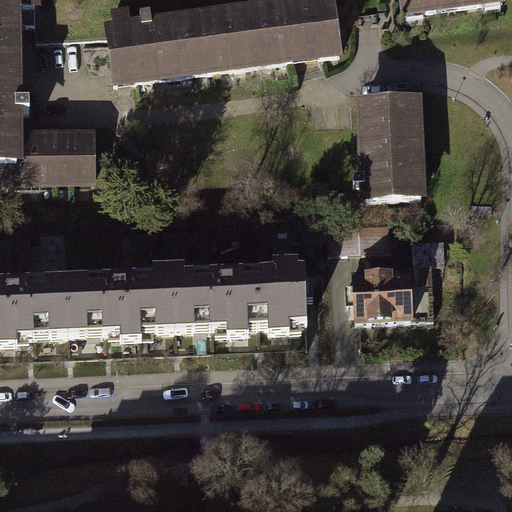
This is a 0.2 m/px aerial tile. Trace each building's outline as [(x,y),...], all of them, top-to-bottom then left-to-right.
[(0,0),(0,170),(16,170),(16,140),(7,140),(7,119),(29,119),(29,108),(7,108),(5,12),(13,12),(12,0),(0,0)] [(12,0),(13,12),(35,11),(34,2),(37,2),(36,0),(12,0)] [(500,0),(400,0),(403,17),(501,5),(500,0)] [(113,36),(106,37),(113,88),(292,65),(292,62),(317,59),(318,64),(339,61),(332,8),(282,15),(283,24),(153,41),(150,17),(139,18),(142,42),(130,43),(127,17),(110,19),(113,36)] [(417,104),(372,106),(375,181),(354,182),(354,190),(365,190),(365,205),(420,202),(417,104)] [(92,138),(16,140),(16,170),(0,170),(0,186),(93,185),(92,138)] [(384,229),(327,231),(328,258),(385,256),(384,229)] [(448,245),(417,244),(417,267),(447,267),(448,245)] [(183,273),(172,273),(174,335),(229,332),(229,339),(248,339),(247,333),(268,332),(268,337),(288,336),(288,330),(304,330),(302,276),(297,276),(296,269),(273,270),(274,276),(183,280),(183,273)] [(407,279),(354,281),(355,292),(346,293),(347,309),(355,308),(355,327),(433,325),(431,271),(407,272),(407,279)] [(140,336),(174,335),(172,273),(153,274),(153,281),(66,285),(68,340),(121,337),(121,345),(140,344),(140,336)] [(16,342),(68,340),(66,285),(0,287),(0,349),(16,349),(16,342)] [(210,501),(210,511),(250,511),(250,500),(210,501)]
